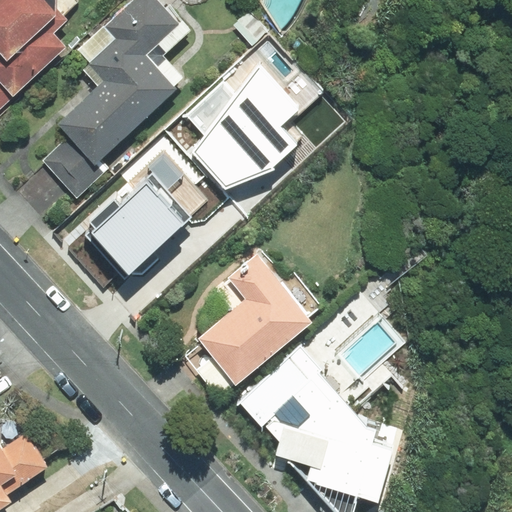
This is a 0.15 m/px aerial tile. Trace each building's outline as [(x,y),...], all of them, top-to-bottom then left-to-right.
[(38,0),(0,0),(0,97),(59,45),(43,26),(53,16),(38,0)] [(170,86),(139,53),(174,21),(155,0),(132,0),(76,50),(100,77),(31,142),(68,181),(170,86)] [(225,161),(262,120),(223,84),(152,161),(209,213),(242,177),(225,161)] [(255,257),(228,278),(244,299),(198,334),(231,376),(277,341),(277,342),(304,321),(303,320),(300,315),(255,257)] [(304,342),(246,394),(349,509),(357,479),(378,484),(392,433),(375,428),(380,412),(363,408),(304,342)] [(0,420),(0,497),(34,476),(0,420)]
